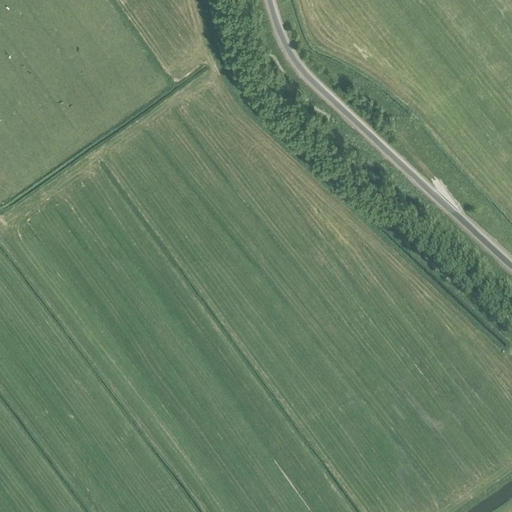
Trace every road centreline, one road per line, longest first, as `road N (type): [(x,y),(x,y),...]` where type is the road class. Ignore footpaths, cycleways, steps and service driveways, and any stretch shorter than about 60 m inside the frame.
road 1 (unclassified): [(511,267),(322,88),(279,31),(269,0)]
road 2 (track): [(413,118),(407,143),(477,234)]
